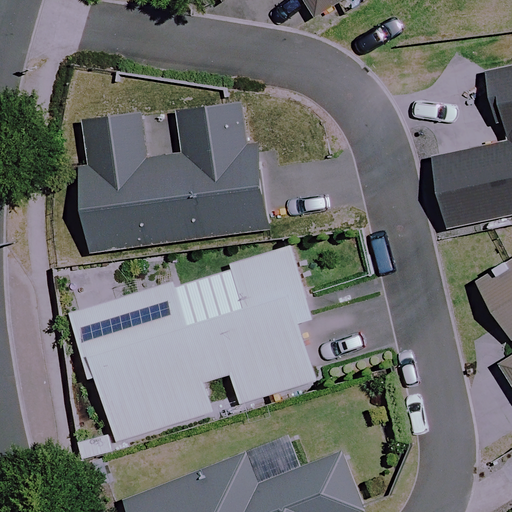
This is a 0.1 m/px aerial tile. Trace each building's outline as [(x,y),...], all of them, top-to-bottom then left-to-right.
[(344,0),(226,0),(228,3),(232,0),(303,0),(316,19),(344,0)] [(511,66),(489,71),(506,146),(437,161),(452,230),(511,216),(511,66)] [(256,157),(251,107),(183,115),(187,154),(143,159),(137,110),(86,116),(92,165),(83,166),(93,253),(273,232),(264,156),(256,157)] [(99,377),(119,444),(214,415),(207,390),(239,381),(247,405),(321,383),(303,323),(317,319),(295,247),(233,266),(247,310),(191,327),(178,284),(73,316),(92,379),(99,377)] [(511,263),(481,282),(511,333),(511,360),(500,368),(511,388),(511,263)] [(365,511),(342,455),(262,488),(249,457),(131,507),(133,511),(365,511)]
